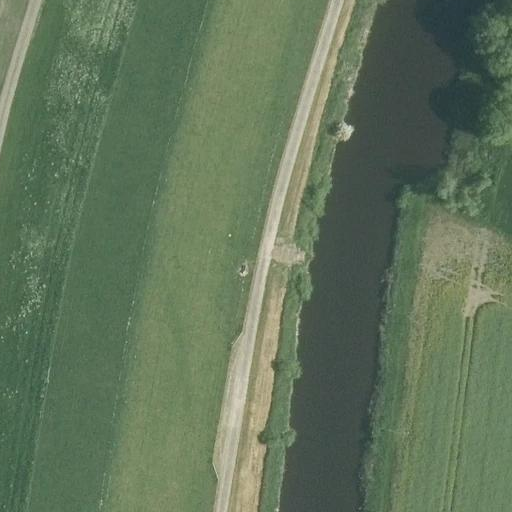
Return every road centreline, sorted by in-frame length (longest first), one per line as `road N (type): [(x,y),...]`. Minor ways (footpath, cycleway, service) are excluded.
road 1 (track): [(340,0),(275,214),(222,511)]
road 2 (track): [(0,138),(36,0)]
